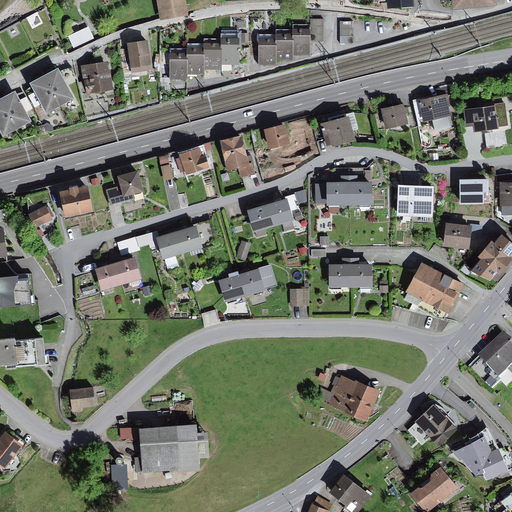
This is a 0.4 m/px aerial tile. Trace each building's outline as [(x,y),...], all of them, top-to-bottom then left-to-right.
[(154,0),(158,21),(188,16),(184,0),(154,0)] [(385,0),(386,10),(411,8),(410,0),(385,0)] [(353,20),(340,20),(340,42),(353,42),(353,20)] [(308,21),(309,36),(309,43),(323,43),(323,21),(308,21)] [(88,27),(66,37),(73,50),(94,39),(88,27)] [(291,37),(292,41),(292,56),(309,56),(309,43),(309,36),(291,37)] [(275,42),(275,47),(275,62),(292,61),(292,56),(292,41),(275,42)] [(146,42),(125,45),(129,74),(150,70),(146,42)] [(219,46),(219,50),(220,66),(240,65),(239,45),(219,46)] [(275,47),(257,47),(257,67),(275,66),(275,62),(275,47)] [(219,50),(202,51),(203,56),(203,71),(220,70),(220,66),(219,50)] [(203,56),(185,56),(185,61),(186,76),(203,75),(203,71),(203,56)] [(185,61),(168,61),(169,82),(186,81),(186,76),(185,61)] [(106,62),(81,67),(85,94),(112,90),(109,70),(107,70),(106,62)] [(56,67),(41,75),(57,104),(72,96),(56,67)] [(44,111),(57,104),(41,75),(28,82),(44,111)] [(13,91),(0,97),(0,100),(15,129),(29,121),(13,91)] [(446,95),(418,101),(423,121),(431,120),(434,130),(450,127),(447,116),(451,115),(446,95)] [(0,135),(1,136),(15,129),(0,100),(0,135)] [(491,105),(464,108),(466,125),(473,124),(474,130),(495,128),(495,125),(506,123),(503,100),(490,102),(491,105)] [(400,103),(380,109),(386,127),(404,122),(403,117),(407,116),(404,107),(401,108),(400,103)] [(352,141),(346,118),(321,124),(326,145),(332,144),(333,146),(352,141)] [(283,126),(265,131),(269,146),(287,142),(283,126)] [(239,136),(221,141),(227,168),(237,166),(239,176),(252,173),(250,164),(246,165),(239,136)] [(302,148),(295,150),(297,159),(304,157),(302,148)] [(197,150),(180,156),(185,173),(207,166),(204,157),(200,158),(197,150)] [(170,163),(161,165),(164,180),(173,178),(170,163)] [(140,190),(135,171),(117,176),(122,194),(119,195),(121,200),(131,197),(130,193),(140,190)] [(485,176),(461,176),(461,201),(482,201),(482,189),(485,189),(485,176)] [(511,180),(499,180),(499,211),(511,211),(511,180)] [(317,202),(348,202),(348,181),(317,181),(317,202)] [(348,202),(370,202),(370,181),(348,181),(348,202)] [(430,184),(395,184),(395,214),(430,214),(430,184)] [(86,187),(59,193),(64,216),(91,210),(86,187)] [(113,188),(105,190),(110,203),(117,201),(113,188)] [(271,222),(290,217),(284,198),(266,204),(271,222)] [(253,228),(271,222),(266,204),(247,209),(253,228)] [(42,208),(29,215),(35,226),(48,219),(42,208)] [(300,210),(293,211),(295,218),(302,216),(300,210)] [(444,222),(442,244),(466,247),(469,224),(444,222)] [(181,252),(200,246),(194,225),(175,230),(181,252)] [(162,257),(181,252),(175,230),(156,236),(162,257)] [(119,240),(123,253),(154,244),(151,231),(119,240)] [(511,248),(497,234),(467,265),(485,283),(511,254),(511,248)] [(244,239),(236,257),(244,260),(251,242),(244,239)] [(118,283),(137,278),(132,258),(113,264),(118,283)] [(462,283),(421,261),(406,290),(408,291),(404,298),(436,314),(443,316),(446,310),(447,311),(462,283)] [(100,289),(118,283),(113,264),(94,269),(100,289)] [(329,284),(349,284),(349,264),(329,264),(329,284)] [(349,284),(370,283),(370,264),(349,264),(349,284)] [(244,293),(262,288),(256,267),(238,272),(244,293)] [(226,298),(244,293),(238,272),(220,278),(226,298)] [(28,276),(0,279),(0,303),(31,300),(28,276)] [(82,289),(84,295),(94,292),(92,285),(82,289)] [(153,295),(151,286),(142,288),(145,297),(153,295)] [(300,289),(290,288),(290,303),(300,303),(300,289)] [(511,358),(511,343),(501,331),(467,362),(490,388),(500,379),(495,373),(511,358)] [(0,338),(0,363),(30,362),(29,343),(11,344),(10,338),(0,338)] [(329,405),(364,419),(376,390),(359,383),(358,386),(340,378),(329,405)] [(92,390),(72,391),(73,414),(83,413),(83,408),(94,407),(92,390)] [(453,429),(432,406),(415,422),(417,423),(409,431),(422,446),(430,439),(436,445),(453,429)] [(195,467),(193,426),(140,430),(143,471),(195,467)] [(0,437),(0,464),(1,465),(18,444),(4,432),(0,437)] [(478,436),(465,446),(472,455),(485,446),(478,436)] [(504,469),(495,450),(476,459),(484,477),(504,469)] [(130,484),(129,462),(113,462),(114,485),(130,484)] [(411,492),(425,511),(455,490),(439,468),(428,475),(428,482),(419,489),(416,489),(411,492)] [(357,511),(369,496),(343,475),(330,491),(357,511)] [(511,511),(511,493),(495,507),(494,511),(511,511)] [(310,511),(330,511),(333,507),(317,498),(310,511)]
